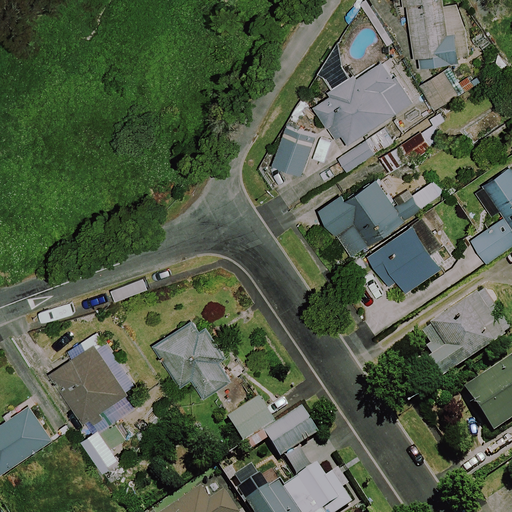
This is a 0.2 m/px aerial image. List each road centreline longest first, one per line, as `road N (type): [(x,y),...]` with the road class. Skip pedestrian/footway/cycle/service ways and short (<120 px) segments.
road 1 (residential): [(436,511),(224,207)]
road 2 (residential): [(224,207),(0,307)]
road 3 (residential): [(224,207),(232,155),(330,0)]
